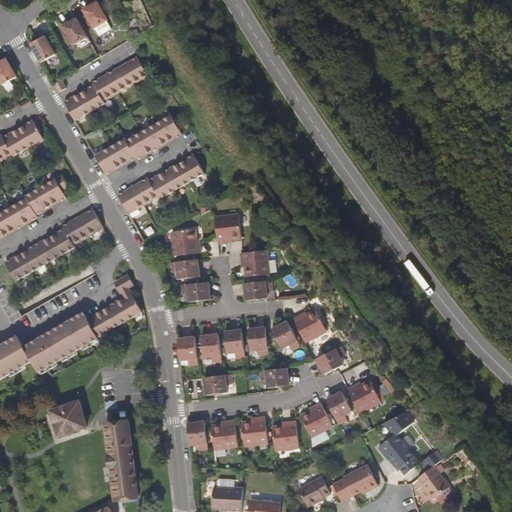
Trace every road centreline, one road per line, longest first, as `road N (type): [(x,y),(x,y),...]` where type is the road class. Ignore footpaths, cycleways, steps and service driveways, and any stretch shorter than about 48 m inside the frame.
road 1 (secondary): [(232,0),(362,198),(474,346),(511,380)]
road 2 (residential): [(5,331),(30,333),(106,292),(99,266),(129,246)]
road 3 (residential): [(309,392),(287,402),(169,410)]
